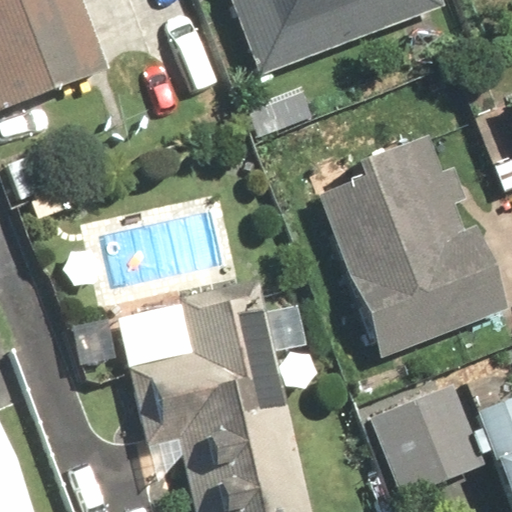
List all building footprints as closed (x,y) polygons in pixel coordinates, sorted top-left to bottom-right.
[(0,0),(0,103),(88,73),(61,0),(0,0)] [(420,0),(208,0),(239,80),(424,10),(420,0)] [(488,195),(511,186),(511,97),(488,106),(507,155),(477,167),(488,195)] [(477,320),(438,208),(461,200),(450,168),(426,177),(412,136),(292,178),(358,362),(477,320)] [(297,511),(244,290),(99,325),(111,374),(121,372),(139,447),(168,440),(184,511),(297,511)] [(480,511),(511,511),(511,390),(444,418),(430,382),(346,416),(379,502),(464,469),(480,511)] [(0,511),(67,511),(25,394),(0,402),(0,511)]
